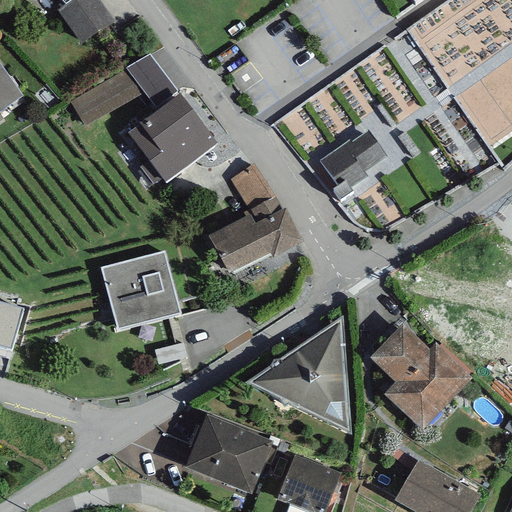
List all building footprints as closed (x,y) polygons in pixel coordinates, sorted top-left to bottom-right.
[(114,25),(97,0),(76,0),(65,7),(57,13),(80,47),(114,25)] [(511,0),(458,0),(432,15),(440,29),(489,0),(501,0),(509,13),(511,11),(511,0)] [(126,71),(143,96),(155,110),(177,93),(149,57),(126,71)] [(0,115),(23,99),(0,67),(0,115)] [(143,96),(126,71),(70,103),(85,127),(143,96)] [(217,147),(181,98),(128,137),(164,186),(217,147)] [(380,117),(368,123),(395,173),(414,163),(394,126),(387,130),(380,117)] [(345,184),(380,157),(364,135),(319,170),(343,200),(352,193),(345,184)] [(275,200),(253,166),(229,182),(247,214),(249,219),(254,228),(285,213),(275,200)] [(249,219),(208,240),(228,278),(270,256),(274,263),(303,248),(285,213),(254,228),(249,219)] [(164,254),(101,271),(117,334),(180,318),(164,254)] [(22,312),(0,305),(0,350),(10,354),(22,312)] [(341,322),(247,386),(350,434),(341,322)] [(428,354),(402,329),(369,363),(394,387),(383,399),(422,435),(471,383),(434,348),(428,354)] [(183,345),(154,352),(158,366),(187,359),(183,345)] [(277,448),(206,419),(184,474),(251,501),(266,464),(270,466),(277,448)] [(326,511),(340,476),(294,459),(277,504),(297,511),(326,511)] [(473,511),(481,497),(418,463),(394,507),(403,511),(473,511)]
